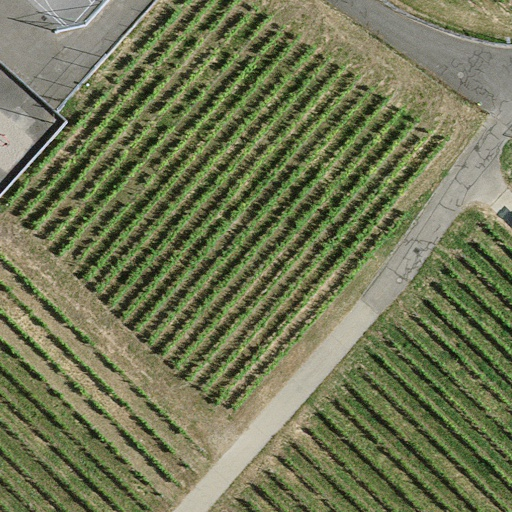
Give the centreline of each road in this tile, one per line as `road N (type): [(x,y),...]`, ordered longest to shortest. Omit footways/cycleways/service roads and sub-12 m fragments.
road 1 (residential): [(188,511),(364,317),(511,107)]
road 2 (residential): [(511,88),(345,0)]
